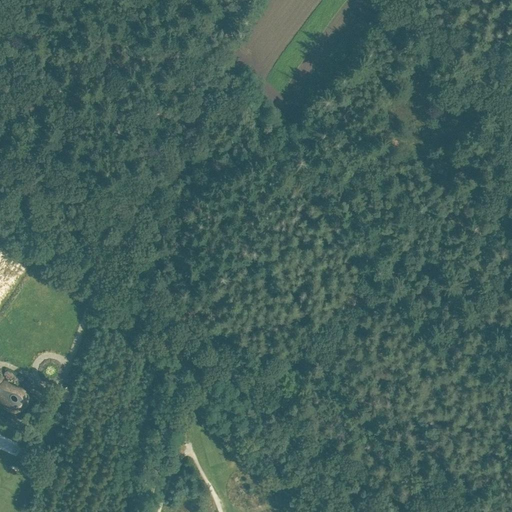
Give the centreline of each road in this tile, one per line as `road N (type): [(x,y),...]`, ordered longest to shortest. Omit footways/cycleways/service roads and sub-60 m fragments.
road 1 (track): [(126,0),(193,22),(213,41),(396,294),(459,358)]
road 2 (unclassified): [(0,195),(167,342),(321,511)]
road 3 (track): [(511,415),(389,511)]
road 4 (track): [(511,112),(406,0)]
road 5 (track): [(145,511),(163,414),(187,365)]
road 6 (track): [(158,511),(186,451),(220,511)]
